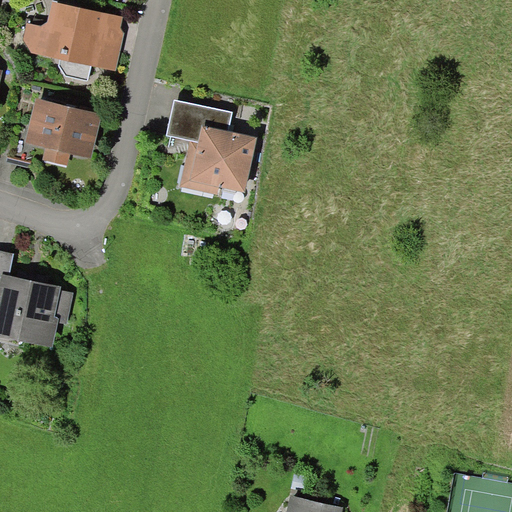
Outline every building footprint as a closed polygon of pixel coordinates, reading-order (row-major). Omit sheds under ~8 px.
[(124,17),(52,1),(48,22),(41,26),(27,23),(23,39),(31,52),(60,59),(58,66),(65,76),(87,81),(91,66),(116,70),(124,33),(121,27),(124,17)] [(102,113),(35,97),(25,142),(46,146),(43,160),(67,165),(70,152),(92,157),(102,113)] [(167,135),(191,140),(199,142),(203,124),(230,130),(234,111),(175,98),(167,135)] [(230,130),(203,124),(199,142),(191,140),(181,186),(218,194),(220,185),(246,191),(258,136),(230,130)] [(0,276),(1,273),(10,275),(14,253),(0,250),(0,276)] [(0,276),(0,335),(53,346),(57,322),(68,325),(74,292),(60,290),(61,286),(10,275),(1,273),(0,276)] [(291,495),(287,511),(342,511),(343,507),(291,495)]
